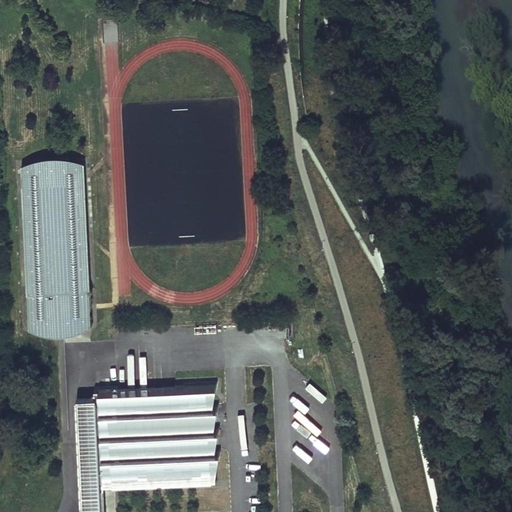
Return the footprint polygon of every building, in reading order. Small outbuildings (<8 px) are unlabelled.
[(91,291),(85,163),(21,166),(27,294),(30,293),(30,306),(34,306),(34,312),(31,312),(31,328),(44,327),(57,327),(57,323),(64,323),(64,326),(77,326),(89,325),(89,310),(85,310),(85,304),(88,304),(88,291),(91,291)] [(57,327),(44,327),(50,330),(55,331),(60,331),(66,331),(71,329),(77,326),(64,326),(64,323),(57,323),(57,327)] [(104,486),(215,481),(216,481),(216,480),(216,476),(221,448),(216,448),(220,426),(215,426),(219,403),(214,403),(218,381),(176,383),(176,386),(176,397),(118,400),(117,389),(117,386),(99,387),(99,386),(94,386),(99,486),(104,486)] [(117,389),(118,400),(176,397),(176,386),(117,389)] [(104,511),(104,486),(99,486),(95,398),(79,399),(83,511),(104,511)]
